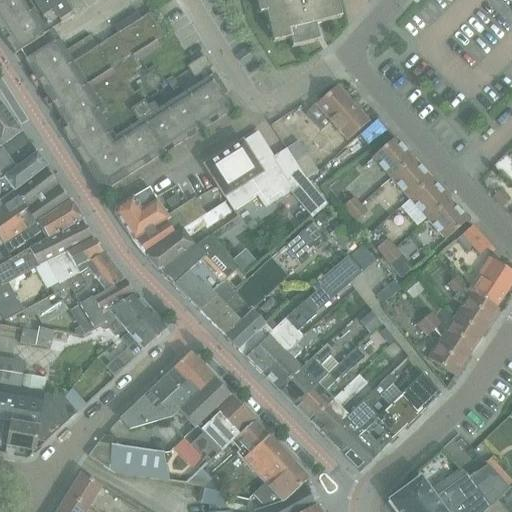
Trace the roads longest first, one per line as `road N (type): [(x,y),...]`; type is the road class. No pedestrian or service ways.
road 1 (residential): [(0,71),(86,210),(188,330)]
road 2 (residential): [(511,240),(344,56)]
road 3 (residential): [(188,330),(319,469),(362,503)]
road 4 (tertiary): [(362,503),(373,482),(468,398),(511,327)]
road 5 (residential): [(187,0),(245,98),(263,106),(344,56)]
road 6 (residential): [(46,482),(106,408),(188,330)]
road 7 (residential): [(0,71),(116,0)]
